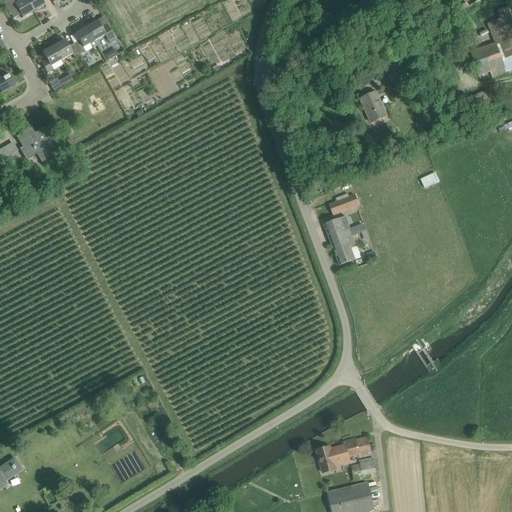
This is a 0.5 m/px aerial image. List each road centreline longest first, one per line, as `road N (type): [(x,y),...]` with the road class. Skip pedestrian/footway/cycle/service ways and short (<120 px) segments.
road 1 (unclassified): [(344,367),(336,297),(259,84),(274,0)]
road 2 (unclassified): [(127,511),(310,401),(344,367)]
road 3 (unclassified): [(344,367),(388,427),(511,447)]
